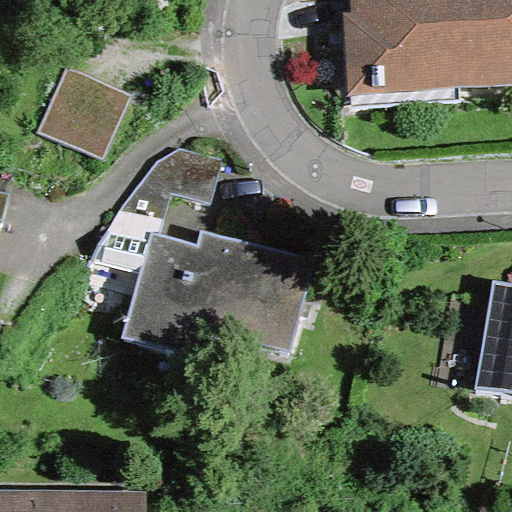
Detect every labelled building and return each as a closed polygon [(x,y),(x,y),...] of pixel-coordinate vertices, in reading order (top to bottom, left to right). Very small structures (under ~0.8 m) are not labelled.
[(372,77),(373,97),(385,96),(385,87),(511,81),(511,0),(362,0),(364,32),(378,32),(380,76),(372,77)] [(67,71),(39,131),(105,161),(133,102),(67,71)] [(157,162),(121,211),(164,222),(172,193),(211,204),(223,161),(181,150),(157,162)] [(0,232),(11,196),(0,193),(0,232)] [(317,267),(220,241),(216,255),(153,238),(125,342),(177,356),(184,328),(292,357),(317,267)] [(511,291),(495,289),(479,392),(511,397),(511,291)] [(143,511),(144,500),(0,498),(0,511),(143,511)]
